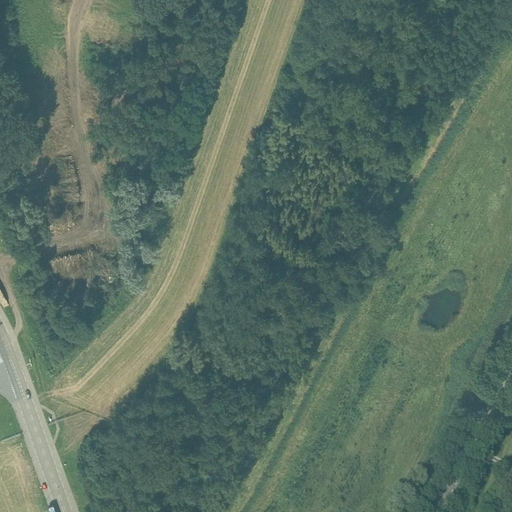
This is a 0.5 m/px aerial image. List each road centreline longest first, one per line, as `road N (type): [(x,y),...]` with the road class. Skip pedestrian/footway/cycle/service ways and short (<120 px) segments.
road 1 (tertiary): [(437,511),(511,363)]
road 2 (unclassified): [(64,511),(12,368)]
